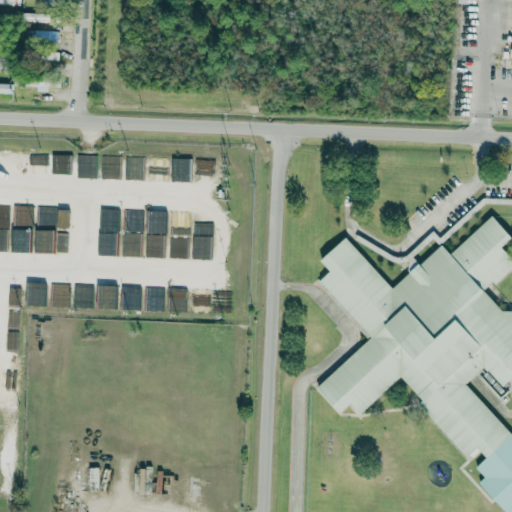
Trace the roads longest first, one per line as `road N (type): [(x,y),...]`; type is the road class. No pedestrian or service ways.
road 1 (residential): [(0,118),(511,139)]
road 2 (residential): [(268,511),(289,130)]
road 3 (residential): [(79,121),(81,0)]
